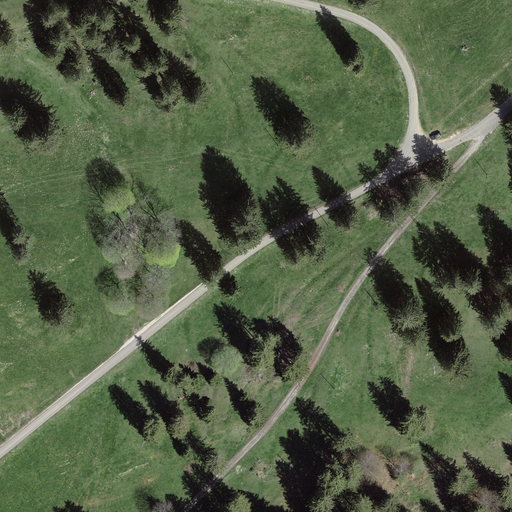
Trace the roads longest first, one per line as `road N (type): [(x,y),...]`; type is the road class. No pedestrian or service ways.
road 1 (unclassified): [(0,453),(227,267),(410,163)]
road 2 (track): [(182,511),(284,405),(354,289),(475,145),(479,127)]
road 3 (unclassified): [(410,163),(414,99),(392,46),(353,17),(285,0)]
